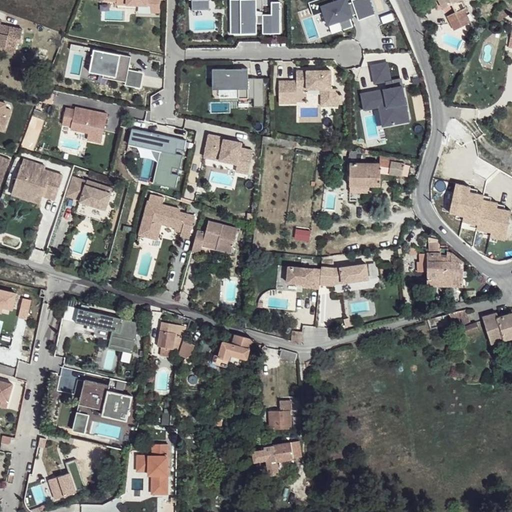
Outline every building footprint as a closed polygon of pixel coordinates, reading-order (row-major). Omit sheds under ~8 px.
[(101,0),(101,1),(115,1),(115,5),(138,5),(138,12),(159,13),(159,0),(101,0)] [(312,0),(308,1),(319,35),(354,25),(346,0),(312,0)] [(350,0),(358,20),(375,14),(369,0),(350,0)] [(438,0),(443,9),(452,4),(455,12),(447,16),(450,22),(466,15),(465,12),(468,11),(462,0),(438,0)] [(254,2),(229,3),(229,24),(238,24),(238,37),(254,37),(255,27),(261,27),(261,37),(278,37),(278,6),(269,6),(269,18),(254,18),(254,2)] [(199,3),(191,4),(191,14),(200,13),(199,3)] [(208,3),(199,3),(200,13),(208,13),(208,3)] [(504,5),(491,16),(497,23),(511,13),(504,5)] [(466,15),(450,22),(454,30),(470,22),(466,15)] [(146,18),(102,17),(101,30),(114,31),(114,34),(149,35),(149,42),(157,43),(158,25),(146,25),(146,18)] [(0,24),(0,47),(6,49),(5,52),(16,54),(18,40),(21,40),(23,29),(0,24)] [(131,58),(94,50),(89,73),(126,80),(125,86),(140,89),(141,88),(144,75),(142,74),(128,71),(131,58)] [(369,64),(373,85),(391,81),(387,61),(369,64)] [(224,68),(205,69),(206,78),(209,78),(209,86),(231,86),(232,98),(247,98),(247,107),(263,107),(263,78),(247,79),(247,68),(240,68),(240,70),(224,70),(224,68)] [(296,81),(278,81),(278,96),(296,95),(296,89),(320,89),(321,106),(337,106),(337,89),(331,89),(330,70),(313,70),(314,73),(309,73),(309,70),(296,71),(296,81)] [(381,127),(409,122),(403,85),(359,92),(362,110),(378,107),(381,127)] [(0,130),(4,132),(11,111),(6,109),(8,105),(0,101),(0,130)] [(107,114),(76,108),(75,110),(66,109),(63,125),(72,127),(71,130),(89,133),(103,136),(107,114)] [(178,139),(131,128),(127,143),(160,151),(152,183),(173,188),(181,156),(174,154),(178,139)] [(103,136),(89,133),(87,140),(101,143),(103,136)] [(224,139),(208,135),(203,158),(236,166),(248,168),(252,153),(240,150),(241,145),(228,141),(227,145),(222,143),(223,140),(224,139)] [(291,141),(261,136),(261,143),(290,148),(290,146),(291,141)] [(184,141),(178,139),(174,154),(181,156),(184,141)] [(356,151),(349,150),(347,158),(354,159),(356,151)] [(10,161),(0,157),(0,186),(2,187),(10,161)] [(39,166),(23,160),(14,188),(43,198),(55,202),(63,177),(44,171),(43,174),(37,172),(39,166)] [(391,161),(379,160),(379,163),(380,164),(380,172),(388,174),(391,161)] [(404,164),(391,161),(388,174),(401,176),(404,165),(404,164)] [(379,163),(349,163),(348,185),(367,186),(379,186),(380,172),(380,164),(379,163)] [(248,168),(236,166),(234,173),(246,176),(248,168)] [(75,197),(80,183),(69,180),(65,194),(75,197)] [(98,186),(83,182),(83,184),(77,202),(76,204),(102,212),(109,190),(104,188),(103,191),(97,189),(98,186)] [(77,202),(83,184),(80,183),(75,197),(65,194),(63,198),(74,201),(77,202)] [(43,198),(14,188),(11,196),(40,206),(43,198)] [(102,212),(76,204),(73,214),(107,226),(112,210),(109,209),(115,192),(109,190),(102,212)] [(161,200),(148,197),(137,237),(155,242),(160,226),(160,224),(165,225),(165,227),(174,229),(176,222),(181,224),(179,235),(178,238),(188,241),(193,220),(177,216),(178,212),(159,207),(161,200)] [(176,222),(174,229),(172,233),(179,235),(181,224),(176,222)] [(205,235),(196,233),(191,253),(200,256),(201,249),(202,244),(216,247),(215,253),(230,257),(237,232),(207,224),(205,235)] [(202,244),(201,249),(215,253),(216,247),(202,244)] [(428,244),(428,254),(440,254),(440,248),(440,244),(428,244)] [(425,275),(425,286),(444,286),(462,287),(462,264),(458,259),(448,254),(440,254),(428,254),(425,254),(426,262),(425,275)] [(317,284),(319,269),(286,266),(285,282),(301,283),(310,284),(309,287),(317,288),(317,284)] [(335,270),(319,267),(319,269),(317,284),(329,285),(329,284),(329,281),(339,281),(339,284),(364,283),(364,269),(335,270)] [(19,292),(0,287),(0,304),(6,306),(15,308),(19,292)] [(34,299),(26,297),(21,315),(29,318),(34,299)] [(143,323),(80,307),(77,321),(91,324),(89,330),(96,332),(97,326),(113,330),(116,330),(114,339),(112,338),(109,347),(135,354),(143,323)] [(466,309),(450,314),(451,322),(461,319),(466,334),(479,329),(477,322),(471,324),(466,309)] [(509,309),(498,312),(499,317),(511,313),(511,311),(510,311),(509,309)] [(492,343),(511,336),(511,313),(499,317),(498,312),(483,316),(492,343)] [(189,325),(162,320),(157,346),(162,347),(160,354),(173,357),(174,348),(181,349),(185,337),(189,325)] [(252,339),(235,334),(233,343),(230,354),(247,359),(252,339)] [(196,343),(185,337),(181,349),(180,353),(186,356),(188,357),(193,352),(196,343)] [(221,359),(228,361),(230,354),(233,343),(226,341),(224,348),(222,356),(221,359)] [(222,356),(224,348),(210,344),(208,353),(215,355),(222,356)] [(284,349),(282,357),(297,362),(300,353),(284,349)] [(222,356),(215,355),(213,362),(226,366),(228,361),(221,359),(222,356)] [(0,405),(7,408),(14,384),(0,379),(0,405)] [(111,391),(87,385),(81,409),(87,410),(81,435),(92,437),(95,426),(124,433),(121,444),(124,445),(135,401),(110,395),(111,391)] [(258,414),(257,427),(292,426),(291,409),(290,409),(290,400),(280,400),(280,409),(270,410),(270,414),(258,414)] [(87,410),(81,409),(75,433),(81,435),(87,410)] [(269,458),(271,473),(280,472),(278,460),(303,457),(300,440),(266,445),(267,449),(255,450),(256,460),(269,458)] [(169,441),(153,441),(154,453),(139,453),(139,468),(153,468),(153,481),(168,481),(169,441)] [(48,480),(55,499),(75,492),(76,494),(86,490),(76,460),(65,463),(68,473),(48,480)] [(168,481),(153,481),(153,491),(168,491),(168,481)]
